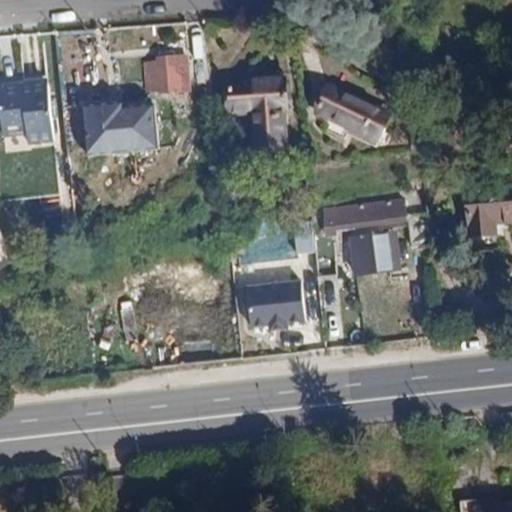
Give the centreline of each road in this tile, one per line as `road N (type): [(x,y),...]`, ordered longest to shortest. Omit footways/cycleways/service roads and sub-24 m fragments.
road 1 (primary): [(0,433),(511,376)]
road 2 (residential): [(0,16),(193,0)]
